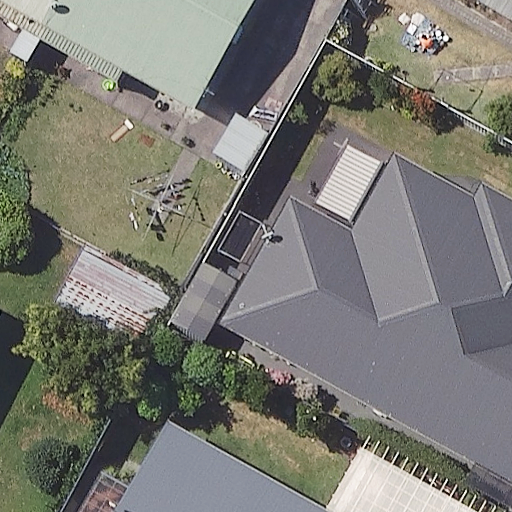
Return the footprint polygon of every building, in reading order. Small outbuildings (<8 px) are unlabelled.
[(0,0),(0,17),(119,84),(127,69),(196,107),(255,0),(0,0)] [(511,0),(477,0),(511,20),(511,0)] [(511,212),(340,120),(295,203),(229,325),(511,479),(511,212)] [(174,290),(89,248),(61,305),(146,347),(174,290)] [(320,511),(146,416),(93,511),(320,511)]
